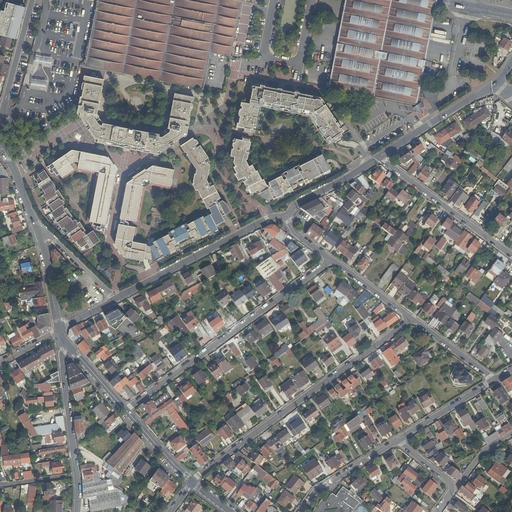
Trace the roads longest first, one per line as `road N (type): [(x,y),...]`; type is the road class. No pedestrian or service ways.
road 1 (residential): [(192,481),(410,319)]
road 2 (residential): [(126,410),(330,259)]
road 3 (tertiary): [(115,299),(286,215)]
road 4 (residential): [(379,157),(511,255)]
road 5 (unclassified): [(273,0),(263,54),(301,63),(313,0)]
road 6 (tertiary): [(379,157),(495,85)]
road 7 (residential): [(66,345),(76,472)]
road 8 (residential): [(398,439),(316,490),(300,511)]
road 9 (residential): [(0,117),(30,0)]
